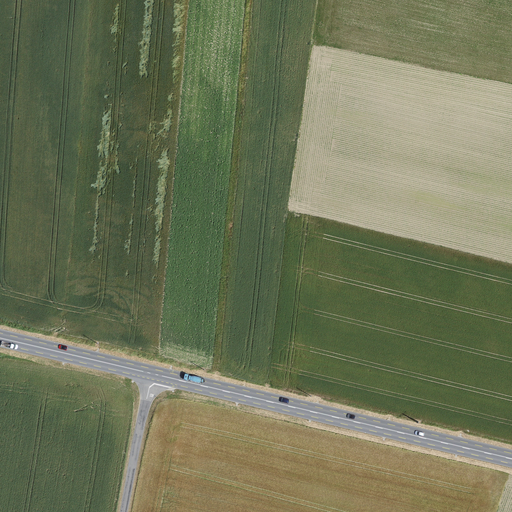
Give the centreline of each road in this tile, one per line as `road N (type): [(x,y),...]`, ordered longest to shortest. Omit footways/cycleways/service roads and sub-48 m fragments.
road 1 (secondary): [(511,458),(152,374)]
road 2 (secondary): [(152,374),(0,338)]
road 3 (unclassified): [(122,511),(152,374)]
